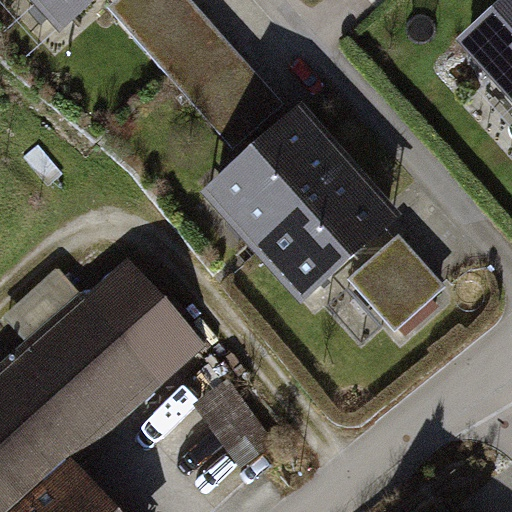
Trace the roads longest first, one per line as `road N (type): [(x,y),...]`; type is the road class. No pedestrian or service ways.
road 1 (track): [(356,480),(161,252),(122,236),(89,240),(0,321)]
road 2 (residential): [(477,382),(318,511)]
